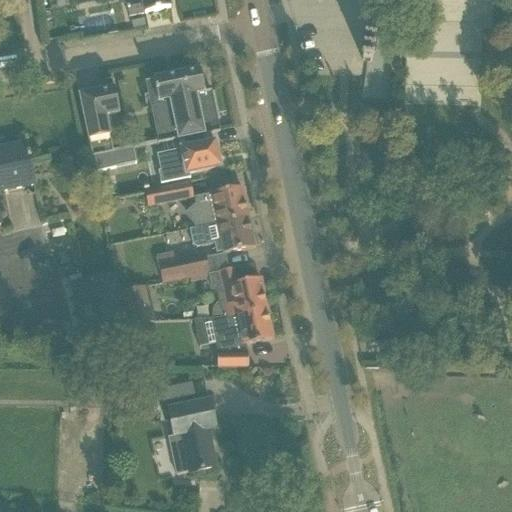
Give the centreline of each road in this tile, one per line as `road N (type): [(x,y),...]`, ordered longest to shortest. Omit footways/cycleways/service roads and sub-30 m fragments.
road 1 (tertiary): [(360,511),(257,24)]
road 2 (residential): [(0,69),(257,24)]
